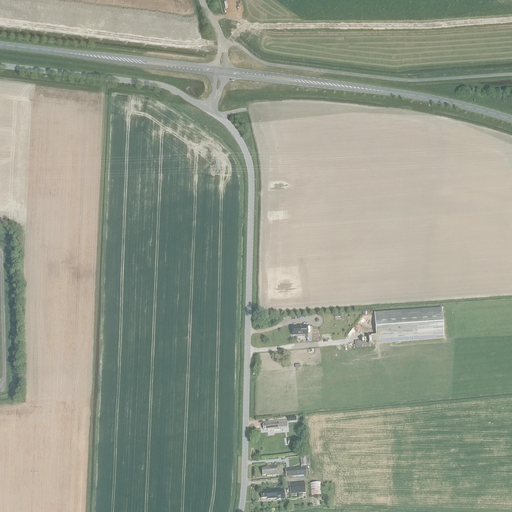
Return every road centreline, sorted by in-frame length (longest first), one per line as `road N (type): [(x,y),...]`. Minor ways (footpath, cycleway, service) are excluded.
road 1 (tertiary): [(239,511),(250,186),(238,138),(206,108)]
road 2 (primary): [(511,119),(402,93),(219,71)]
road 3 (track): [(511,74),(411,81),(271,64),(221,44)]
road 4 (primary): [(219,71),(0,44)]
road 5 (unclassified): [(0,66),(157,85),(206,108)]
